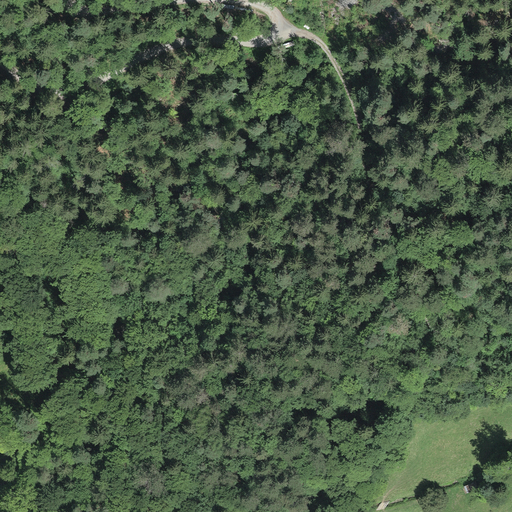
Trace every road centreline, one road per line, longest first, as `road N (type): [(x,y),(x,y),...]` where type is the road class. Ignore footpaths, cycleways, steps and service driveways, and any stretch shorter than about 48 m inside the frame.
road 1 (track): [(511,347),(445,337),(430,322),(367,179),(343,73),(318,42),(286,34),(260,44),(195,38),(60,93),(0,61)]
road 2 (track): [(511,394),(443,404),(360,435),(315,436),(216,401),(161,322),(142,323),(113,336),(1,511)]
